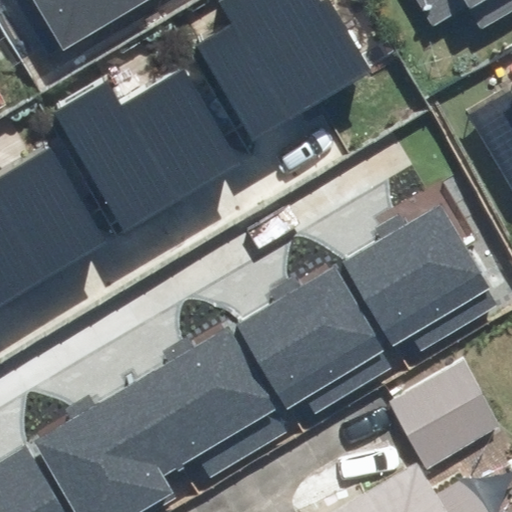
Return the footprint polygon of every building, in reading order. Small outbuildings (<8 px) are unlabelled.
[(19,0),(54,56),(145,0),(19,0)] [(259,0),(201,34),(254,125),(367,60),(332,0),(259,0)] [(511,0),(422,0),(434,20),(466,1),(479,22),(511,2),(511,0)] [(129,204),(243,139),(190,48),(122,87),(107,61),(62,87),(129,204)] [(0,274),(106,213),(53,122),(0,152),(0,274)] [(447,202),(350,261),(402,346),(418,336),(426,349),(507,299),(447,202)] [(335,266),(236,326),(290,413),(310,400),(317,411),(395,364),(335,266)] [(31,441),(73,511),(147,511),(181,492),(171,474),(203,455),(213,471),(289,426),(227,324),(31,441)] [(389,394),(427,463),(500,421),(462,353),(389,394)] [(0,461),(0,511),(60,511),(24,448),(0,461)] [(318,511),(495,511),(469,468),(438,486),(419,453),(318,511)]
